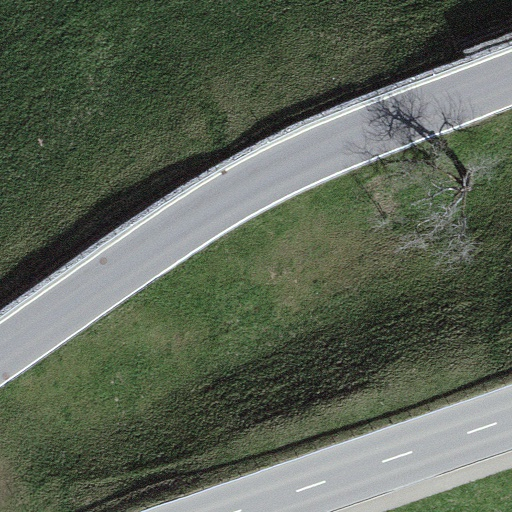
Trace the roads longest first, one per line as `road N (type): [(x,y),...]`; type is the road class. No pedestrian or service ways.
road 1 (unclassified): [(0,369),(262,191),(511,96)]
road 2 (tertiary): [(270,511),(511,431)]
